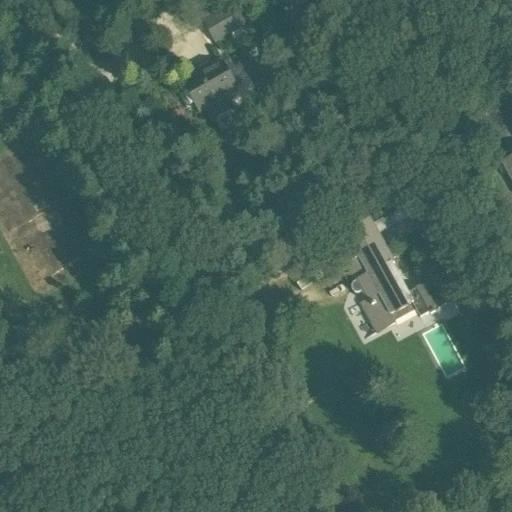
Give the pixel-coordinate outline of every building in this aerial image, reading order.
[(227,10),(203,23),(215,45),(239,31),(227,10)] [(185,90),(182,92),(192,111),(196,109),(198,113),(205,110),(212,123),(232,112),(224,99),(237,92),(221,64),(182,85),(185,90)] [(230,129),(247,121),(243,113),(226,121),(230,129)] [(511,132),(504,119),(494,124),(507,149),(511,146),(511,132)] [(467,137),(452,145),(469,175),(484,166),(467,137)] [(511,154),(501,161),(511,179),(511,154)] [(394,180),(363,196),(368,207),(399,191),(394,180)] [(367,223),(332,242),(356,284),(355,284),(354,285),(352,286),(352,288),(351,289),(351,291),(351,293),(352,294),(354,295),(356,296),(357,296),(359,296),(361,295),(363,293),(368,301),(361,305),(377,335),(396,325),(395,322),(391,315),(411,304),(415,310),(420,320),(447,305),(433,281),(409,295),(393,266),(394,265),(377,234),(420,210),(410,192),(364,218),(367,223)]
